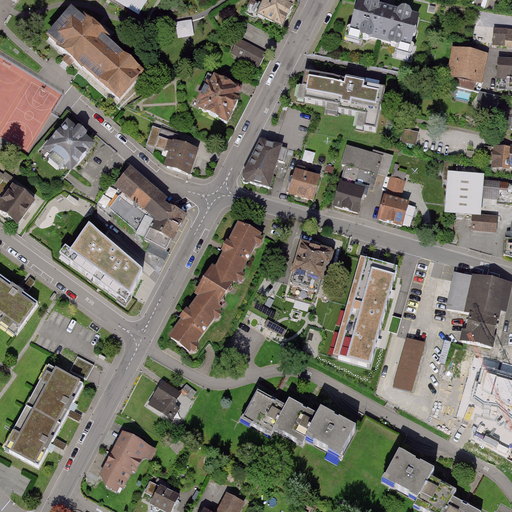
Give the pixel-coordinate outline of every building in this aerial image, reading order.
[(8,0),(7,3),(16,8),(21,0),(8,0)] [(269,0),(260,20),(283,31),(297,4),(289,0),(269,0)] [(352,36),(412,51),(421,20),(361,5),(352,36)] [(121,106),(145,78),(105,44),(107,42),(84,23),(83,25),(72,15),(47,43),(59,53),(57,55),(80,74),(81,72),(121,106)] [(511,33),(495,32),(493,50),(511,51),(511,33)] [(258,68),(264,55),(239,43),(233,55),(258,68)] [(479,89),(484,59),(451,53),(446,83),(479,89)] [(511,93),(511,65),(499,64),(498,83),(497,93),(511,93)] [(307,75),(302,102),(329,107),(328,111),(361,118),(358,130),(376,134),(385,91),(307,75)] [(236,104),(241,94),(215,81),(212,89),(209,87),(200,106),(202,107),(199,113),(228,127),(239,106),(236,104)] [(497,115),(503,98),(482,91),(477,109),(497,115)] [(70,175),(92,148),(84,141),(85,139),(75,130),(73,132),(65,125),(43,152),(70,175)] [(167,170),(189,177),(197,153),(175,146),(177,137),(153,130),(147,149),(171,156),(167,170)] [(283,150),(262,144),(246,179),(249,184),(272,191),(283,150)] [(379,159),(346,150),(341,169),(374,178),(379,159)] [(511,150),(496,150),(495,170),(511,170),(511,150)] [(293,175),(287,198),(312,204),(318,182),(293,175)] [(148,253),(162,260),(184,217),(165,208),(130,178),(117,195),(121,199),(111,213),(146,243),(144,245),(151,248),(148,253)] [(481,180),(446,178),(443,217),(470,219),(470,232),(496,233),(497,220),(479,219),(480,201),(497,202),(498,185),(481,184),(481,180)] [(404,186),(389,182),(378,222),(407,230),(413,210),(399,206),(404,186)] [(362,195),(337,188),(331,208),(356,215),(362,195)] [(0,203),(0,220),(14,230),(31,206),(9,190),(0,203)] [(143,272),(89,226),(71,251),(66,247),(60,255),(127,304),(143,272)] [(182,325),(168,344),(189,357),(218,315),(236,284),(259,238),(239,228),(229,247),(228,246),(222,256),(224,257),(216,274),(213,272),(208,281),(207,280),(202,287),(204,288),(197,299),(199,300),(188,316),(187,315),(180,324),(182,325)] [(303,243),(287,298),(314,306),(321,281),(325,282),(334,252),(303,243)] [(398,270),(367,261),(339,359),(370,369),(398,270)] [(449,310),(468,315),(462,341),(491,348),(505,285),(457,274),(449,310)] [(0,326),(18,339),(40,307),(3,281),(0,284),(0,326)] [(269,322),(266,328),(283,337),(286,332),(269,322)] [(426,345),(407,339),(393,388),(412,394),(426,345)] [(87,381),(95,366),(78,358),(71,372),(87,381)] [(84,386),(49,367),(26,408),(62,427),(84,386)] [(511,375),(483,368),(474,397),(511,417),(511,375)] [(163,384),(148,408),(173,424),(180,412),(175,409),(183,397),(163,384)] [(258,386),(239,419),(272,437),(276,430),(303,446),(306,441),(342,460),(358,432),(323,412),(320,416),(289,399),(287,403),(258,386)] [(4,449),(39,468),(62,427),(26,408),(4,449)] [(124,436),(103,479),(109,491),(117,495),(120,490),(124,491),(131,476),(135,477),(142,462),(148,460),(153,450),(124,436)] [(398,457),(382,487),(417,506),(416,509),(422,511),(478,511),(455,500),(458,494),(433,481),(436,477),(398,457)] [(151,485),(145,496),(154,500),(150,509),(156,511),(173,511),(180,499),(151,485)] [(240,511),(245,504),(228,496),(219,511),(240,511)]
